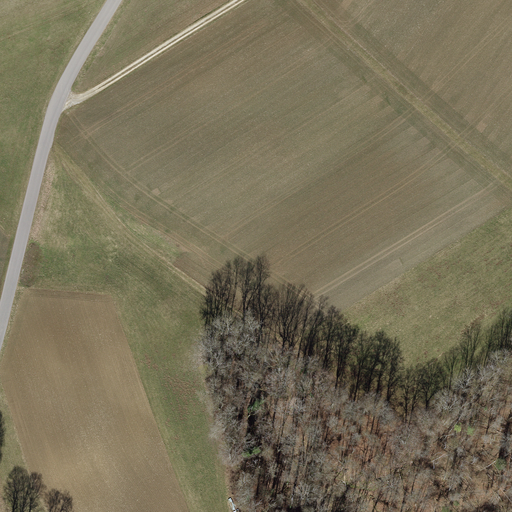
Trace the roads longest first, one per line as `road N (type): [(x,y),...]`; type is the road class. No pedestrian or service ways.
road 1 (tertiary): [(115,0),(56,107),(0,338)]
road 2 (track): [(56,107),(241,0)]
